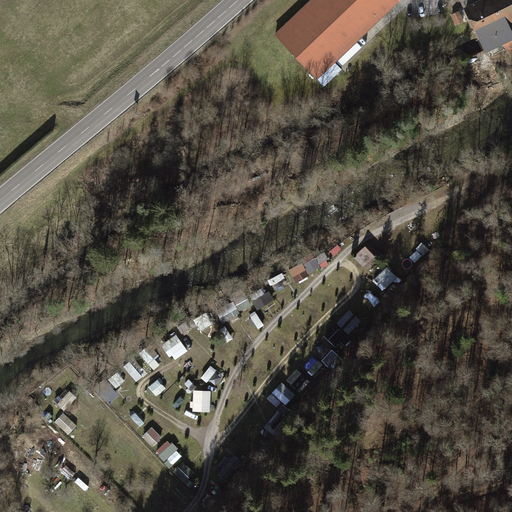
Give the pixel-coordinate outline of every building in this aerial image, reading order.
[(309,0),(271,37),(313,80),(395,0),(309,0)] [(511,0),(481,0),(459,12),(481,55),(501,44),(509,60),(511,58),(511,0)] [(369,244),(356,257),(364,265),(377,253),(369,244)] [(325,253),(317,257),(320,263),(328,258),(325,253)] [(298,282),(311,274),(303,262),(291,269),(298,282)] [(375,281),(384,292),(401,279),(392,267),(375,281)] [(270,279),(276,291),(289,284),(283,273),(270,279)] [(341,294),(351,285),(341,274),(331,283),(341,294)] [(260,308),(275,298),(266,286),(251,296),(260,308)] [(220,305),(225,318),(252,306),(247,293),(220,305)] [(350,333),(363,320),(351,308),(338,322),(350,333)] [(248,317),(255,330),(266,323),(258,311),(248,317)] [(342,339),(346,344),(351,339),(336,323),(325,334),(336,345),(342,339)] [(171,353),(185,347),(180,334),(166,340),(171,353)] [(314,370),(324,358),(312,347),(301,360),(314,370)] [(190,393),(198,384),(190,377),(182,387),(190,393)] [(150,385),(157,395),(167,388),(160,378),(150,385)] [(282,411),(298,394),(284,381),(268,397),(282,411)] [(103,395),(112,403),(120,393),(112,386),(103,395)] [(194,410),(212,410),(212,389),(195,389),(194,410)] [(172,466),(182,457),(176,450),(179,448),(170,438),(157,451),(172,466)] [(235,453),(219,471),(227,478),(243,459),(235,453)]
